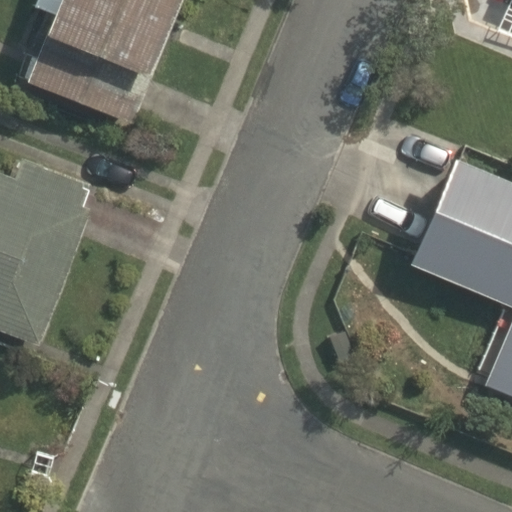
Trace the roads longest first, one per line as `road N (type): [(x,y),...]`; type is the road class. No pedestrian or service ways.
road 1 (residential): [(345,0),(162,422)]
road 2 (residential): [(162,422),(370,511)]
